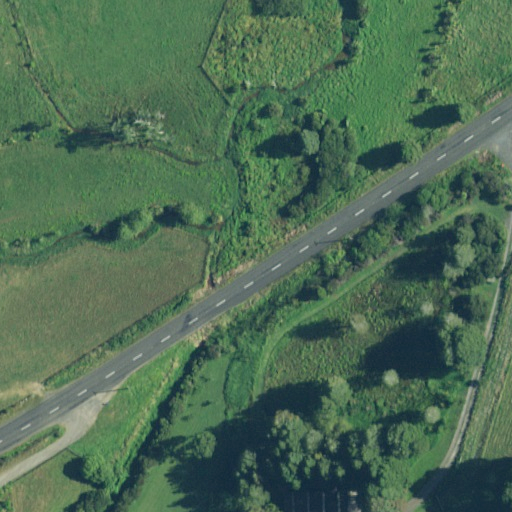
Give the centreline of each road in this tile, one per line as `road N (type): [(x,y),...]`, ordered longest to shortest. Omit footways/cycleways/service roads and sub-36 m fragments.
road 1 (unclassified): [(511,109),(0,440)]
road 2 (track): [(0,483),(69,435),(83,412),(82,392)]
